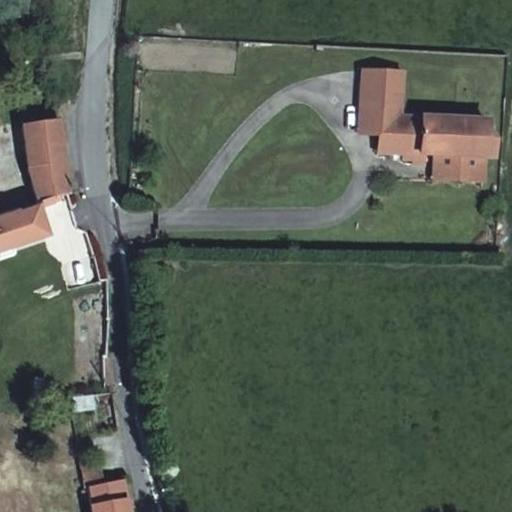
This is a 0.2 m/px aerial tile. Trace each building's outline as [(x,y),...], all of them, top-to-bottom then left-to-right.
[(363,74),(362,109),(397,110),(398,75),(363,74)] [(396,118),(397,110),(362,109),(361,134),(378,135),(379,117),(396,118)] [(396,118),(379,117),(378,135),(378,152),(432,154),(483,157),(485,122),(396,118)] [(59,203),(48,130),(14,135),(18,173),(26,196),(0,202),(0,222),(7,220),(6,217),(59,203)] [(483,183),(483,157),(432,154),(431,180),(483,183)] [(47,241),(64,229),(59,203),(6,217),(7,220),(13,249),(47,241)] [(0,252),(13,249),(7,220),(0,222),(0,252)] [(98,322),(96,286),(70,288),(66,269),(21,280),(23,288),(10,292),(9,289),(0,291),(11,330),(19,327),(20,330),(67,322),(98,322)] [(112,511),(108,489),(92,492),(87,466),(70,468),(76,511),(112,511)]
